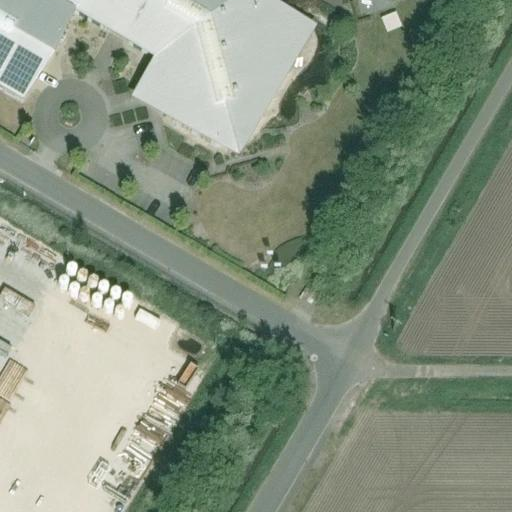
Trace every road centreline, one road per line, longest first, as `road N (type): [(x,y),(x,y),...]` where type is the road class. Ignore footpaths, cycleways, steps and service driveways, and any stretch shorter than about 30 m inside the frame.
road 1 (residential): [(0,168),(350,355),(260,511)]
road 2 (track): [(350,355),(511,76)]
road 3 (track): [(350,355),(390,372),(511,372)]
